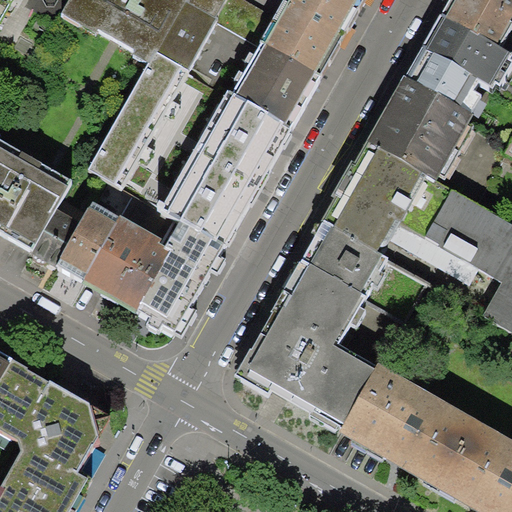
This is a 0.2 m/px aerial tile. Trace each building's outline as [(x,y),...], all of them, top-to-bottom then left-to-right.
[(110,44),(151,64),(87,176),(118,193),(154,131),(200,52),(215,25),(259,51),(192,159),(255,194),(274,161),(303,111),(336,52),(366,0),(186,0),(187,0),(185,0),(71,0),(63,14),(110,44)] [(511,28),(511,0),(452,0),(439,24),(496,56),(511,28)] [(511,62),(501,56),(497,57),(496,56),(439,24),(438,23),(427,41),(420,55),(421,55),(463,79),(485,92),(486,95),(490,97),(493,92),(497,94),(511,70),(507,67),(511,62)] [(463,79),(421,55),(410,74),(403,87),(454,115),(465,95),(457,90),(463,79)] [(454,115),(403,87),(375,136),(367,150),(432,187),(468,124),(454,115)] [(0,240),(29,257),(52,216),(68,188),(1,150),(3,146),(0,143),(0,240)] [(511,232),(432,187),(367,150),(353,174),(350,173),(337,195),(332,203),(335,205),(321,229),(372,258),(391,224),(502,288),(483,322),(511,338),(511,232)] [(155,214),(172,224),(222,252),(241,219),(255,194),(192,159),(161,213),(157,211),(155,214)] [(116,309),(117,307),(134,317),(168,258),(157,251),(172,224),(155,214),(131,201),(117,226),(82,287),(99,297),(98,299),(102,302),(116,309)] [(55,272),(64,277),(82,287),(117,226),(90,211),(78,232),(55,272)] [(30,257),(31,263),(35,266),(39,269),(45,266),(55,272),(78,232),(52,216),(29,257),(30,257)] [(168,258),(134,317),(144,323),(165,335),(177,331),(203,287),(165,265),(170,258),(182,264),(195,242),(196,243),(191,253),(214,267),(222,252),(172,224),(157,251),(168,258)] [(372,258),(321,229),(304,261),(299,269),(363,305),(385,266),(372,258)] [(299,269),(299,268),(298,270),(303,272),(281,311),(275,308),(269,319),(270,320),(249,356),(248,355),(241,367),(247,370),(239,385),(266,401),(270,394),(291,406),(340,435),(374,376),(375,374),(336,351),(363,305),(299,269)] [(0,379),(7,367),(8,365),(0,360),(0,379)] [(76,477),(91,452),(98,450),(85,404),(78,406),(54,392),(47,388),(46,389),(7,367),(0,379),(0,438),(15,447),(18,458),(6,479),(63,511),(74,511),(90,485),(76,477)] [(392,464),(439,491),(473,432),(374,376),(340,435),(392,464)] [(511,511),(511,455),(473,432),(439,491),(475,511),(511,511)] [(63,511),(6,479),(0,490),(0,511),(63,511)]
